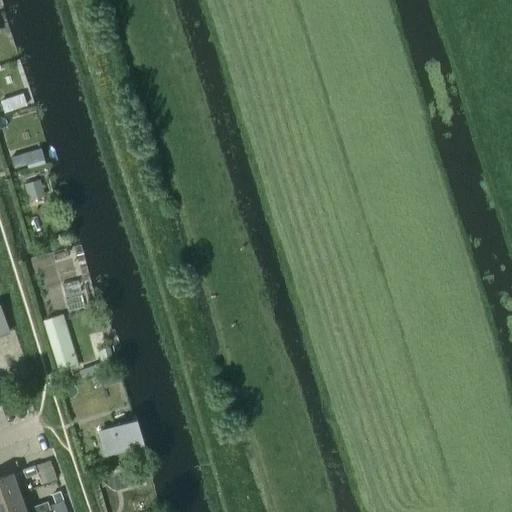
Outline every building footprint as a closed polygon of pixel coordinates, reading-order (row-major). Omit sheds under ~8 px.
[(25,153),(10,157),(13,168),(28,163),(25,153)] [(36,181),(28,183),(33,199),(41,197),(36,181)] [(0,335),(8,332),(0,309),(0,335)] [(133,420),(99,431),(106,454),(136,444),(140,443),(133,420)] [(37,473),(34,465),(22,469),(25,477),(37,473)] [(0,476),(0,499),(19,493),(11,473),(0,476)] [(63,499),(60,491),(55,493),(52,494),(55,502),(56,501),(59,500),(63,499)] [(0,499),(0,511),(25,511),(25,509),(19,493),(0,499)] [(47,501),(36,505),(38,511),(41,511),(50,509),(48,505),(47,501)]
